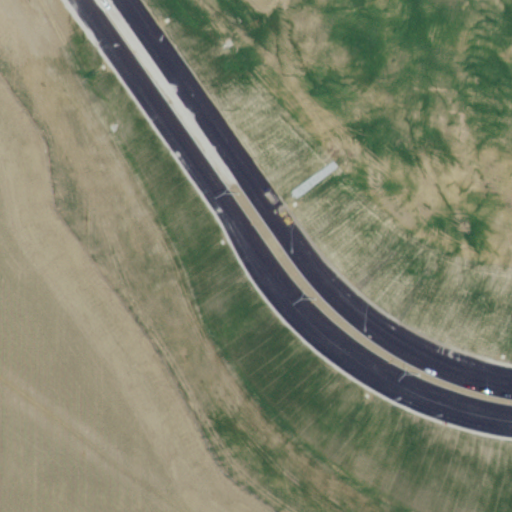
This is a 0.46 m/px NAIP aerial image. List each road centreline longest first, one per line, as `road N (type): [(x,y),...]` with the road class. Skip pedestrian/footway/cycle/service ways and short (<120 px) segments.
road 1 (primary): [(83,0),(264,266),(316,327),(373,371),(427,398),(511,416)]
road 2 (primary): [(511,385),(443,363),(368,320),(307,260),(126,0)]
